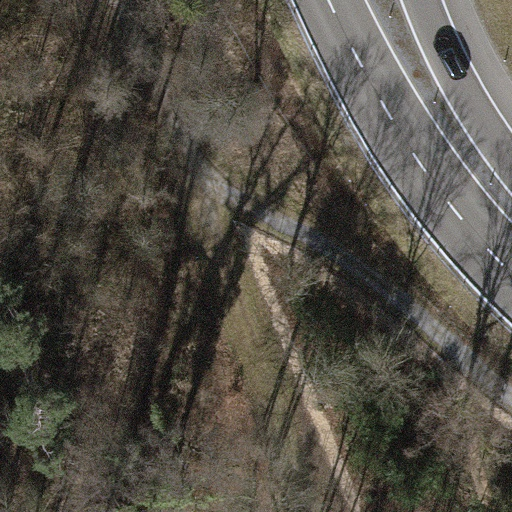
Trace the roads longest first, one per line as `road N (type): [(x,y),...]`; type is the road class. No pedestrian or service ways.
road 1 (track): [(105,0),(181,162),(322,511)]
road 2 (motorway): [(330,0),(420,161),(511,271)]
road 3 (motorway): [(511,161),(453,66),(424,0)]
